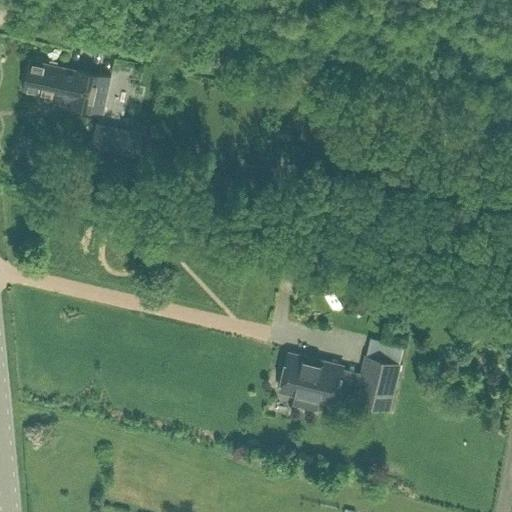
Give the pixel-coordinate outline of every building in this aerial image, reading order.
[(95,108),(103,73),(77,67),(76,68),(62,65),(62,64),(30,57),(24,87),(54,93),(53,99),(95,108)] [(144,134),(99,124),(95,123),(90,145),(139,155),(144,134)] [(136,170),(131,190),(160,196),(164,176),(136,170)] [(334,399),(343,362),(289,349),(284,367),(282,367),(279,381),(281,382),(280,386),(296,390),(294,399),(316,405),(318,395),(334,399)] [(366,353),(361,372),(356,391),(354,399),(388,407),(399,361),(366,353)]
